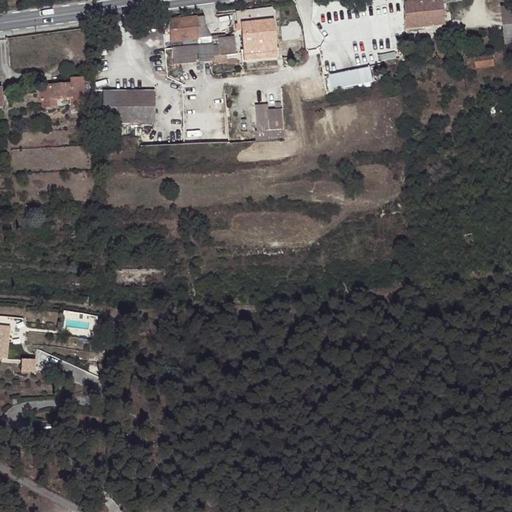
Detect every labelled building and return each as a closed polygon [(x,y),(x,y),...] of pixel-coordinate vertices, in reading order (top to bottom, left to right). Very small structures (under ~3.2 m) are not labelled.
[(405,0),(406,30),(446,25),(444,5),(443,0),(405,0)] [(511,7),(502,8),(505,35),(506,44),(507,44),(511,42),(511,7)] [(244,50),(255,49),(277,47),(273,9),(236,12),(237,24),(237,32),(242,31),(244,50)] [(202,19),(169,22),(173,58),(220,53),(220,57),(236,55),(235,38),(211,40),(210,37),(198,37),(197,28),(202,27),(202,19)] [(147,64),(173,62),(173,58),(169,22),(143,25),(145,45),(147,64)] [(210,37),(202,27),(197,28),(198,37),(210,37)] [(507,46),(507,44),(506,44),(505,35),(498,36),(499,42),(500,47),(507,46)] [(255,49),(256,59),(278,57),(277,47),(255,49)] [(255,49),(244,50),(245,61),(256,59),(255,49)] [(220,53),(173,58),(173,62),(173,67),(214,63),(214,64),(237,61),(236,55),(220,57),(220,53)] [(494,57),(475,60),(477,70),(495,68),(494,57)] [(170,65),(162,66),(164,79),(171,79),(170,65)] [(377,80),(373,65),(328,75),(331,90),(377,80)] [(72,85),(50,86),(50,88),(50,99),(52,99),(53,110),(60,109),(59,101),(72,100),(72,106),(87,106),(86,79),(72,80),(72,85)] [(50,99),(50,88),(41,89),(43,110),(53,110),(52,99),(50,99)] [(117,123),(117,91),(103,91),(102,123),(117,123)] [(155,92),(117,91),(117,123),(155,124),(155,92)] [(502,92),(490,93),(491,108),(503,108),(502,92)] [(269,104),(256,105),(259,130),(256,130),(257,141),(284,139),(283,128),(285,128),(284,107),(269,109),(269,104)] [(0,355),(7,356),(9,339),(0,337),(0,355)] [(36,358),(22,358),(21,369),(36,370),(36,358)] [(87,488),(76,482),(71,489),(82,496),(87,488)]
